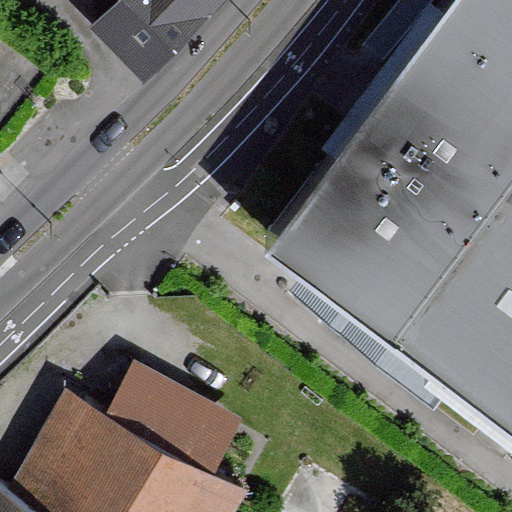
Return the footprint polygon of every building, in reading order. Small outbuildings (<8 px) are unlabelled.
[(108,0),(94,16),(143,60),(198,0),(108,0)] [(511,0),(442,0),(269,219),(428,344),(511,409),(511,0)] [(139,354),(109,405),(209,461),(236,407),(139,354)] [(73,386),(23,481),(68,511),(210,511),(232,474),(209,461),(109,405),(73,386)] [(0,465),(0,511),(68,511),(23,481),(0,465)]
